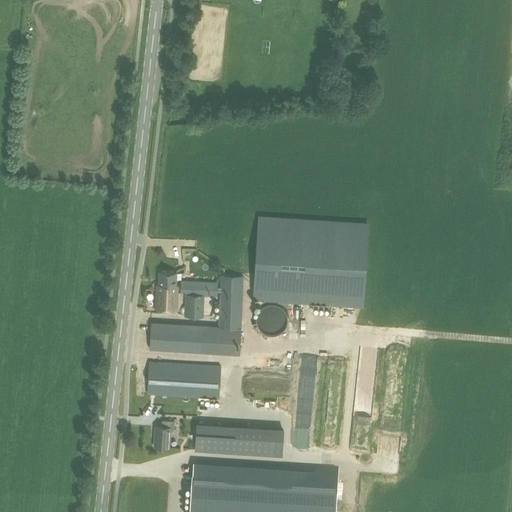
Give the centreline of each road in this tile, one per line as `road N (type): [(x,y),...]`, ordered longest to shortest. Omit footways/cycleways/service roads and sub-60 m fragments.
road 1 (secondary): [(100,511),(157,0)]
road 2 (track): [(346,511),(343,451),(355,331),(511,341)]
